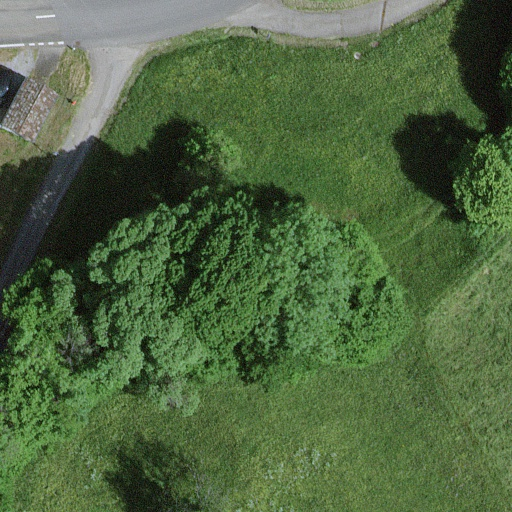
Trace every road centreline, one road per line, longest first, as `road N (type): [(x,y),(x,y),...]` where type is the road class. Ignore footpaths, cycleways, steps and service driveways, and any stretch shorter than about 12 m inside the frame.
road 1 (unclassified): [(114,13),(111,70),(0,299)]
road 2 (residential): [(233,0),(296,27),(339,28),(372,22),(410,0)]
